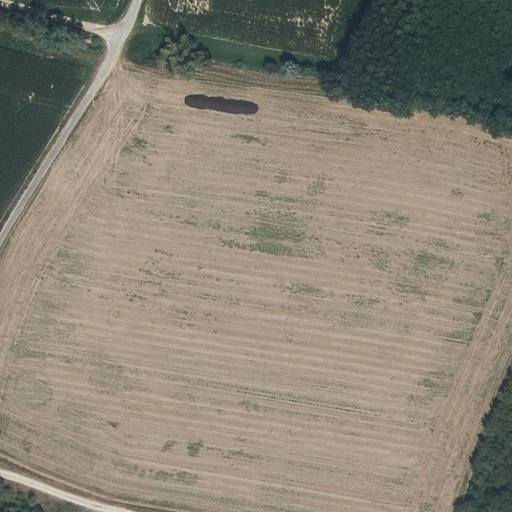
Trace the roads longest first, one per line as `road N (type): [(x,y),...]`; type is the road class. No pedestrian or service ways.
road 1 (unclassified): [(0,244),(126,33),(136,0)]
road 2 (track): [(138,511),(0,468)]
road 3 (track): [(0,3),(126,33)]
